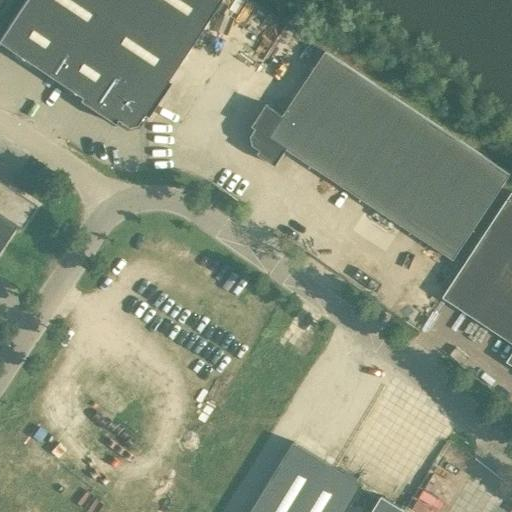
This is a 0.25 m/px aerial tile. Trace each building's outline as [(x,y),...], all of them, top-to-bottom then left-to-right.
[(169,82),(166,80),(219,0),(23,0),(0,36),(0,44),(63,86),(61,90),(113,123),(115,120),(126,128),(135,126),(142,115),(146,117),(169,82)] [(325,51),(283,115),(266,104),(251,126),(255,128),(250,136),(252,145),(259,150),(257,154),(275,166),(286,149),(435,248),(453,260),(510,174),(325,51)] [(0,182),(0,181),(0,247),(15,226),(20,229),(35,205),(12,190),(0,182)] [(511,192),(511,193),(449,287),(442,297),(476,319),(511,342),(511,353),(507,362),(511,364),(511,192)] [(293,442),(250,511),(345,511),(363,484),(293,442)] [(511,511),(511,499),(497,491),(485,511),(511,511)] [(371,511),(406,511),(381,496),(371,511)]
